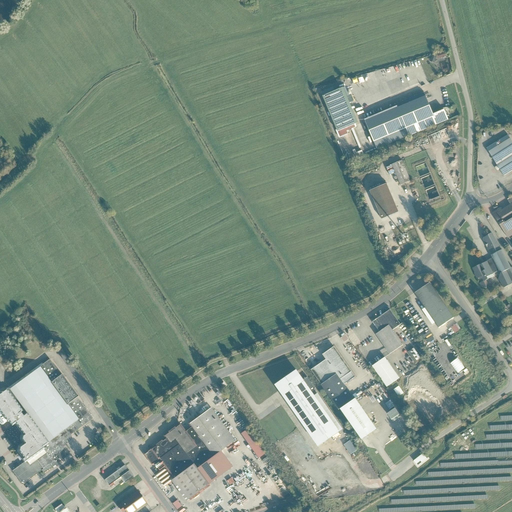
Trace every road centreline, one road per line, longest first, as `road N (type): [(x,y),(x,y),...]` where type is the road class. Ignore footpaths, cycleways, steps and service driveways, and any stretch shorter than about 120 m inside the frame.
road 1 (track): [(0,203),(104,86),(178,53),(361,0)]
road 2 (residential): [(429,255),(379,304),(216,377),(122,443)]
road 3 (residential): [(441,0),(470,118),(466,204)]
road 4 (residential): [(511,386),(391,475)]
